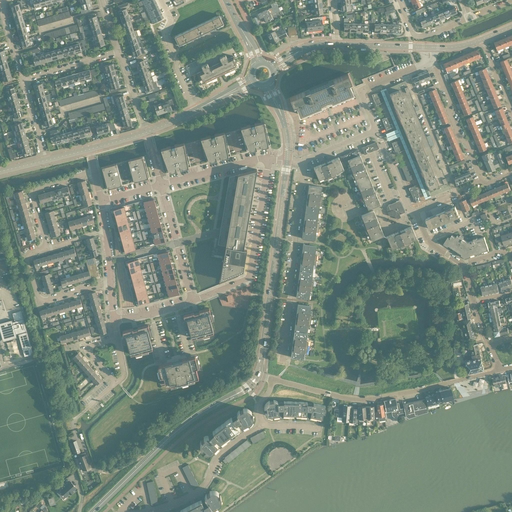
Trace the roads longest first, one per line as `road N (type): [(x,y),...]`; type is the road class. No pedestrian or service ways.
road 1 (residential): [(109,281),(38,303),(23,254),(45,247),(33,189),(94,172)]
road 2 (unclassified): [(272,379),(369,399),(500,370)]
road 3 (tertiary): [(93,511),(170,436),(258,374)]
road 4 (tertiary): [(258,374),(287,162)]
road 5 (residential): [(283,359),(302,160)]
road 6 (residential): [(192,300),(249,277),(269,160)]
road 7 (residential): [(149,511),(192,496),(217,457),(263,421)]
road 8 (residential): [(406,70),(455,192)]
road 9 (residential): [(481,180),(433,60)]
road 10 (residential): [(195,110),(163,34),(168,20),(160,0)]
